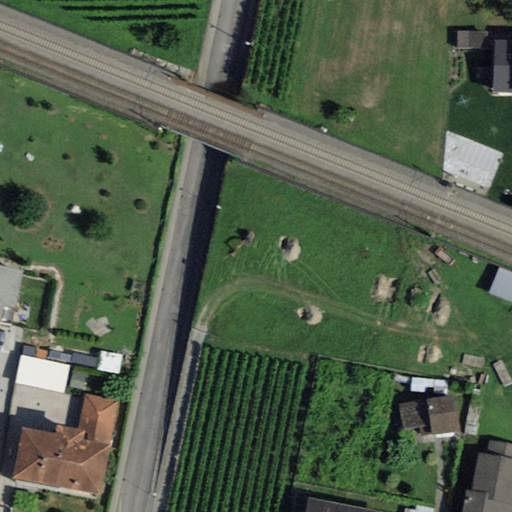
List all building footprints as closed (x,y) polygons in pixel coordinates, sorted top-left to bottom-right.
[(487,32),(457,31),(456,48),(486,49),(487,32)] [(511,40),(494,40),(492,92),(511,92),(511,40)] [(23,270),(0,265),(0,321),(3,308),(15,310),(23,270)] [(489,293),(511,302),(511,272),(499,267),(489,293)] [(15,383),(64,394),(70,366),(21,356),(15,383)] [(455,393),(398,403),(402,430),(419,427),(420,437),(461,430),(455,393)] [(118,401),(84,394),(77,429),(85,431),(83,439),(109,445),(118,401)] [(12,477),(100,493),(109,445),(83,439),(85,431),(77,429),(57,426),(56,435),(20,429),(12,477)] [(466,489),(461,511),(511,511),(511,446),(490,442),(488,455),(478,453),(471,490),(466,489)] [(376,511),(307,499),(304,511),(376,511)]
